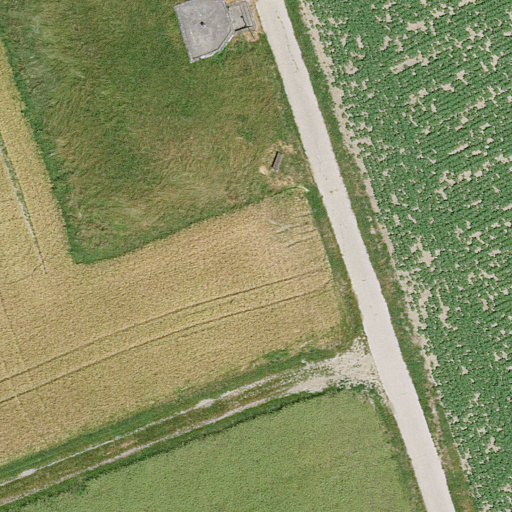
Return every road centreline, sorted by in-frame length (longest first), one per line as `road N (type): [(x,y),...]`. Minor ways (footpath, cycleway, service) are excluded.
road 1 (track): [(440,511),(267,0)]
road 2 (track): [(0,495),(387,353)]
